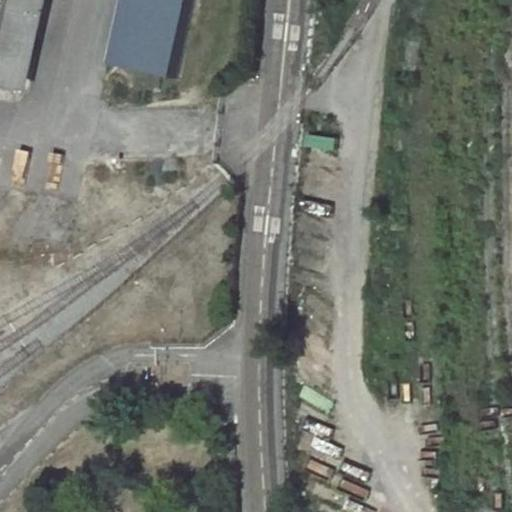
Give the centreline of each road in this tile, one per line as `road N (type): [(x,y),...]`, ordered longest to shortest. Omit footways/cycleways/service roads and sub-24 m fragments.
road 1 (unclassified): [(289,0),(265,252),(265,511)]
road 2 (unknown): [(261,368),(104,368),(64,386),(0,438)]
